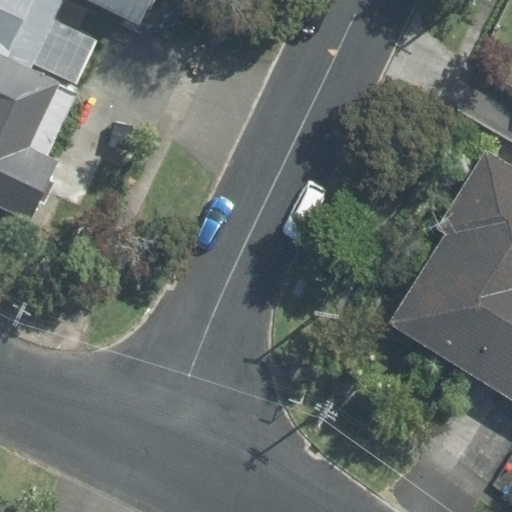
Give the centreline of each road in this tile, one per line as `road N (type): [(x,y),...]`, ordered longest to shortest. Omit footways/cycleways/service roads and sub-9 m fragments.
road 1 (residential): [(366,0),(151,450)]
road 2 (residential): [(0,379),(151,450)]
road 3 (residential): [(151,450),(291,511)]
